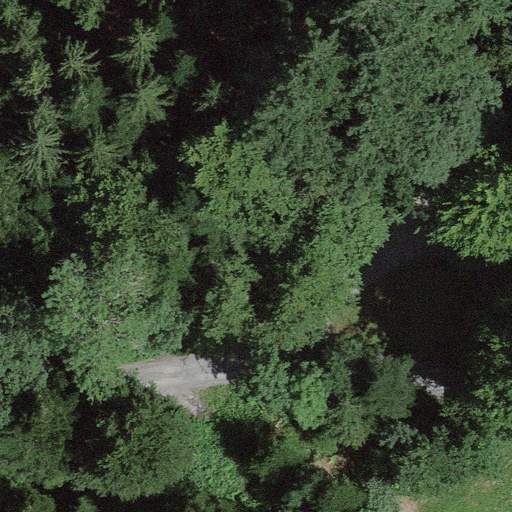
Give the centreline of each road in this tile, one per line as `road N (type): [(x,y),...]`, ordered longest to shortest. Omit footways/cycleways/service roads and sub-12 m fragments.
road 1 (track): [(0,400),(318,349)]
road 2 (track): [(318,349),(511,392)]
